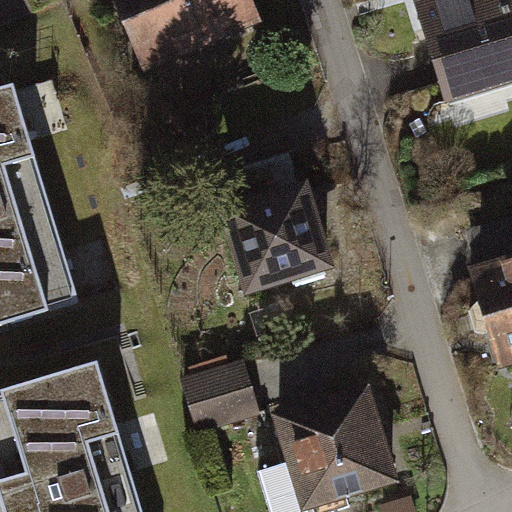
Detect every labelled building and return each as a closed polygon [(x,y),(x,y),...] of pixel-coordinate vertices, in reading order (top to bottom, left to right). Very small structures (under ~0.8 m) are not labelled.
[(0,0),(0,26),(36,17),(32,0),(0,0)] [(127,0),(154,66),(268,21),(260,0),(127,0)] [(511,0),(446,0),(407,13),(443,119),(511,96),(511,0)] [(16,97),(0,101),(0,334),(82,309),(16,97)] [(304,183),(214,211),(242,301),(331,273),(304,183)] [(511,363),(511,257),(458,273),(487,371),(511,363)] [(193,359),(199,419),(262,413),(256,353),(193,359)] [(141,511),(98,373),(0,404),(0,506),(1,511),(141,511)] [(400,481),(374,386),(275,413),(301,508),(400,481)]
